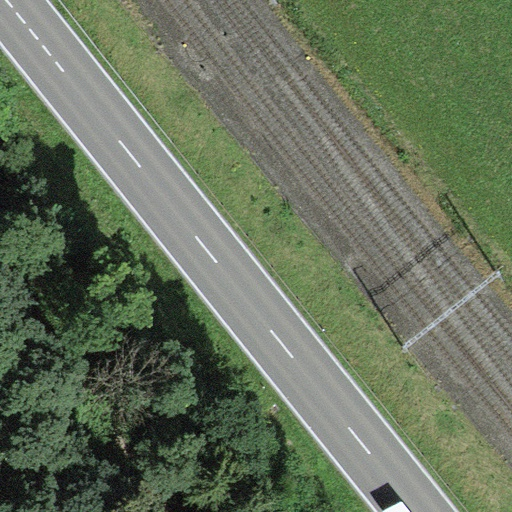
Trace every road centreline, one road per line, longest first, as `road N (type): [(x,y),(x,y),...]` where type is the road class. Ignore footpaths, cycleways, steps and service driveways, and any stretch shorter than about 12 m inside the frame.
road 1 (primary): [(411,511),(1,0)]
road 2 (track): [(0,266),(165,511)]
